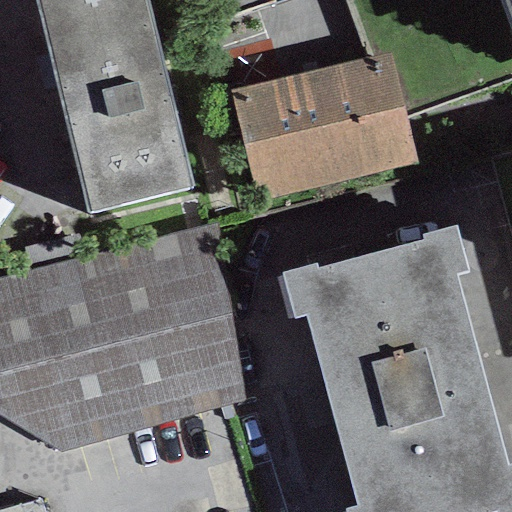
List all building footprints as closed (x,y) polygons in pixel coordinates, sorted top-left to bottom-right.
[(34,0),(38,16),(102,0),(34,0)] [(146,0),(102,0),(38,16),(86,214),(193,188),(146,0)] [(389,54),(231,91),(257,201),(415,163),(389,54)] [(216,220),(0,274),(0,415),(59,451),(244,399),(216,220)] [(316,268),(281,277),(292,321),(306,317),(357,510),(346,511),(511,511),(511,466),(506,468),(456,278),(468,275),(456,229),(420,238),(422,244),(317,271),(316,268)] [(43,511),(39,499),(0,509),(0,511),(43,511)]
